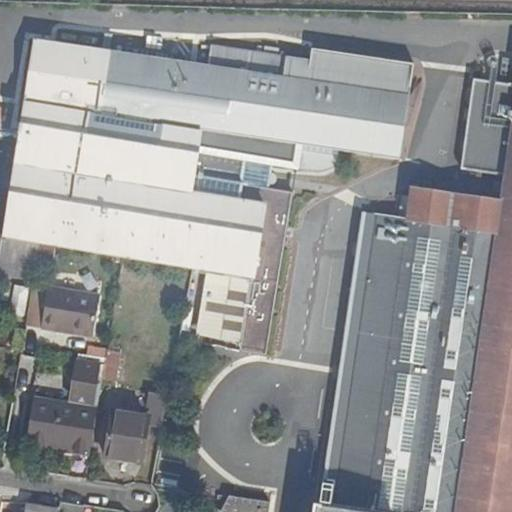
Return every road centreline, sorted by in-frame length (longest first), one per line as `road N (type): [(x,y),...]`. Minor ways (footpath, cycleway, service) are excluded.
road 1 (unclassified): [(511,39),(446,36),(428,154),(334,224),(285,511)]
road 2 (residential): [(0,481),(143,504)]
road 3 (unknown): [(13,483),(29,359)]
